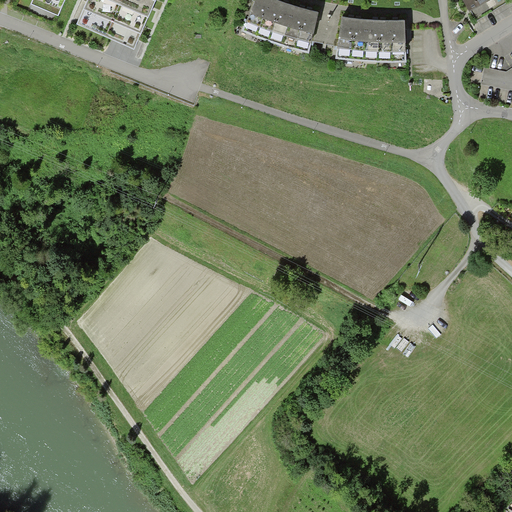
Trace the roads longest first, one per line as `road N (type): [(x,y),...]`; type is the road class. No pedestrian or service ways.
road 1 (unclassified): [(463,107),(441,145),(420,156),(128,69),(0,17)]
road 2 (track): [(480,241),(437,291),(385,313),(156,192)]
road 3 (track): [(198,511),(78,345),(0,269)]
road 4 (track): [(432,155),(480,241),(511,274)]
